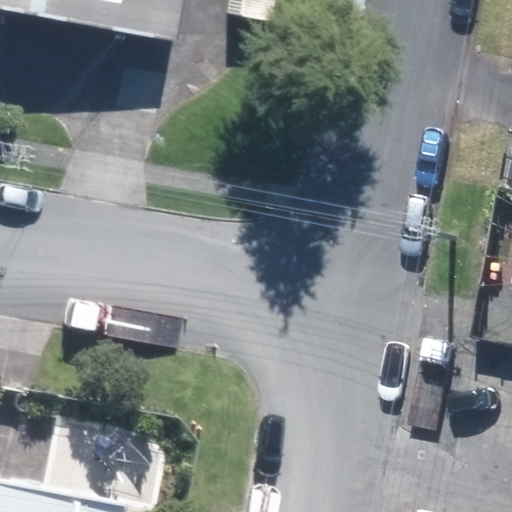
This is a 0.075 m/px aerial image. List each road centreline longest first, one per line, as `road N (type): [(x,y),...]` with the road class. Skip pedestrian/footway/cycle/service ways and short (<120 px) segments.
road 1 (residential): [(344,300),(0,239)]
road 2 (residential): [(402,0),(344,300)]
road 3 (residential): [(344,300),(306,511)]
